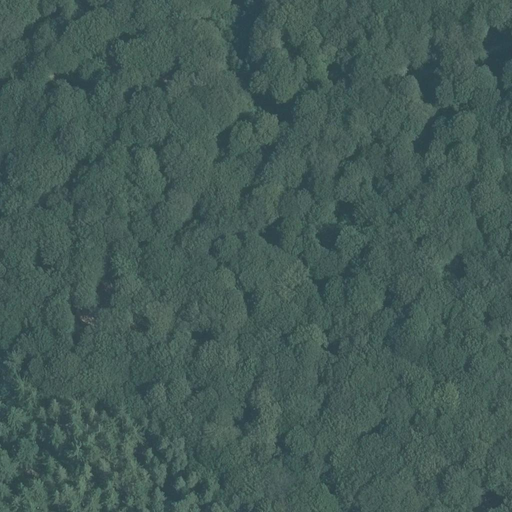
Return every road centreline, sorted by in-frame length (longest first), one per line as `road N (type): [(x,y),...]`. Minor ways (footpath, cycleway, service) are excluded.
road 1 (track): [(0,239),(53,230),(382,87),(511,43)]
road 2 (track): [(348,511),(242,393),(66,238),(0,192)]
